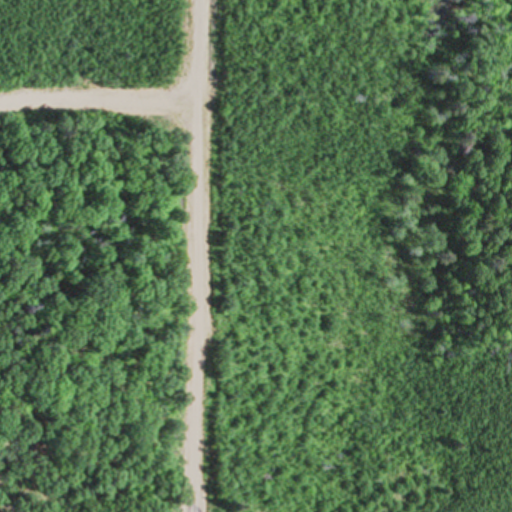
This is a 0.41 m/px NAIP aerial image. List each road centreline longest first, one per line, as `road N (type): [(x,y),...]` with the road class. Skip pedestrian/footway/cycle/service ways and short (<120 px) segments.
road 1 (residential): [(199,0),(194,511)]
road 2 (track): [(199,99),(59,97),(0,109)]
